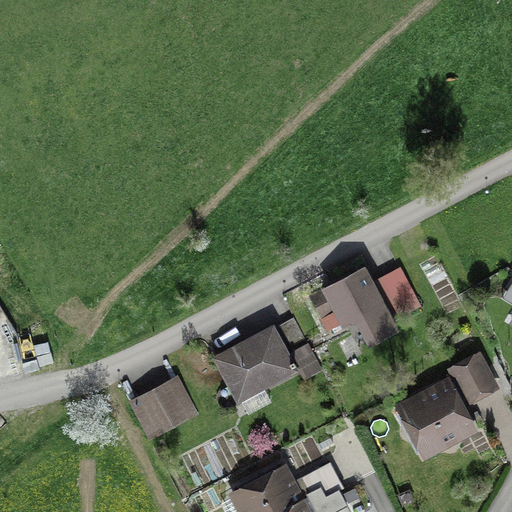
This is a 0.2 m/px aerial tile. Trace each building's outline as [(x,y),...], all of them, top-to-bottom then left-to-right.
[(372,272),(332,290),(333,292),(346,320),(348,325),(388,307),(377,283),(372,272)] [(398,273),(377,283),(388,307),(392,316),(413,306),(398,273)] [(328,328),(346,320),(333,292),(316,300),(328,328)] [(275,328),(218,357),(240,400),(296,370),(289,356),(275,328)] [(303,349),(289,356),(296,370),(311,363),(303,349)] [(456,373),(471,403),(492,392),(477,363),(456,373)] [(177,381),(133,403),(152,441),(196,420),(177,381)] [(468,430),(446,388),(399,412),(421,453),(468,430)] [(328,462),(303,476),(312,492),(322,486),(326,495),(338,489),(342,486),(328,462)] [(283,469),(234,494),(243,511),(288,511),(302,505),(283,469)] [(333,511),(347,505),(338,489),(326,495),(322,486),(312,492),(306,494),(315,511),(333,511)]
